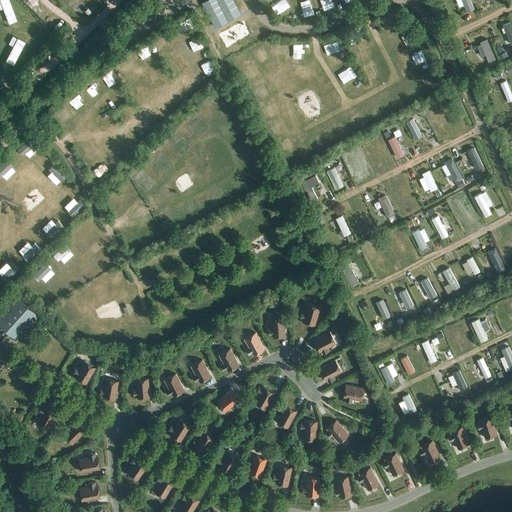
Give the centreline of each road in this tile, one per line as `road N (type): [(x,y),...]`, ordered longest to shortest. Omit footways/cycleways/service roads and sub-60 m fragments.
road 1 (track): [(36,114),(74,161),(154,316),(247,268)]
road 2 (track): [(0,149),(71,79),(190,0)]
road 3 (track): [(511,116),(297,218)]
road 4 (track): [(407,0),(442,38),(511,190)]
road 5 (track): [(511,215),(338,302)]
road 6 (track): [(114,3),(0,114)]
road 7 (track): [(252,0),(266,19),(308,28),(393,0)]
